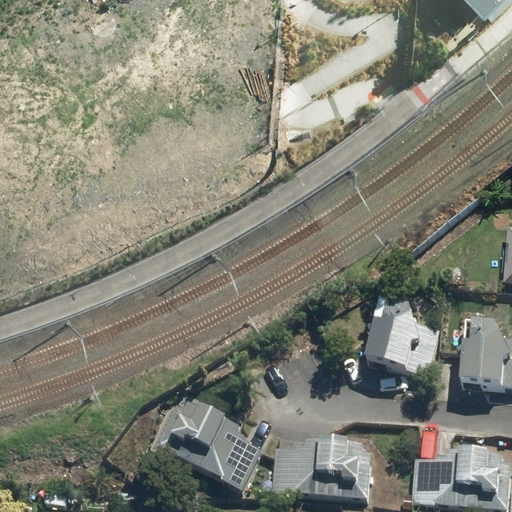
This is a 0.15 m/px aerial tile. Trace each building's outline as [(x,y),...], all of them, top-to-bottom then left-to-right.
[(236,85),(251,106),(288,79),(273,58),(236,85)] [(413,314),(384,307),(369,368),(431,383),(442,337),(419,332),(413,314)] [(511,395),(511,347),(507,347),(499,330),(476,329),(474,351),(466,351),(463,392),(511,395)] [(180,412),(159,453),(245,496),(265,458),(245,448),(246,445),(243,443),(243,441),(239,439),(242,433),(191,408),(187,416),(180,412)] [(297,499),(370,505),(374,460),(364,459),(365,449),(308,445),(308,452),(299,452),(299,456),(279,454),(275,500),(297,502),(297,499)] [(439,467),(418,466),(415,510),(439,511),(509,511),(511,487),(511,469),(505,469),(506,461),(449,457),(448,464),(439,463),(439,467)]
